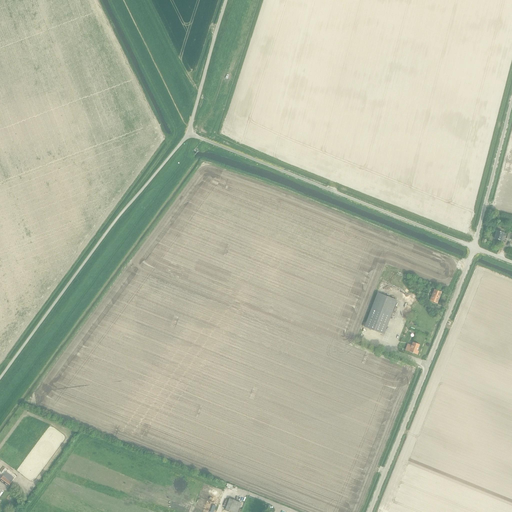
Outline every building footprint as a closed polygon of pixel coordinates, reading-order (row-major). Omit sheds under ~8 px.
[(497,231),(495,239),(501,241),(503,236),(506,237),(507,234),(497,231)] [(437,304),(442,292),(435,289),(430,301),(437,304)] [(384,334),(397,301),(377,293),(364,327),(384,334)] [(413,342),(412,345),(408,344),(406,350),(417,355),(419,352),(417,351),(420,345),(413,342)] [(3,476),(0,480),(0,481),(7,487),(11,482),(3,476)] [(231,511),(237,511),(241,503),(229,498),(225,510),(231,511)]
